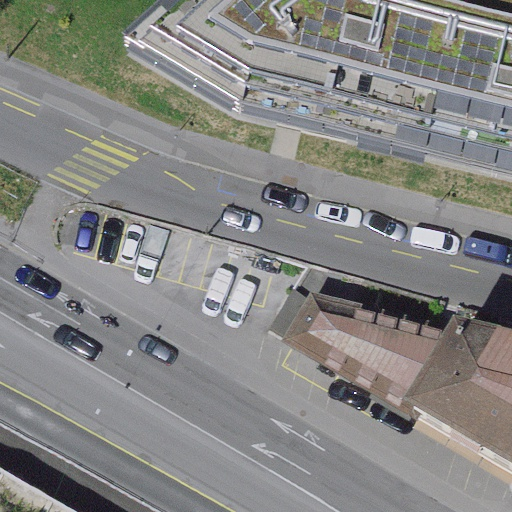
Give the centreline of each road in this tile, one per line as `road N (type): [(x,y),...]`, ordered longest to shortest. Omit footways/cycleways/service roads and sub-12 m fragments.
road 1 (residential): [(0,129),(203,210),(511,293)]
road 2 (secondary): [(431,511),(0,258)]
road 3 (secondary): [(0,402),(196,511)]
